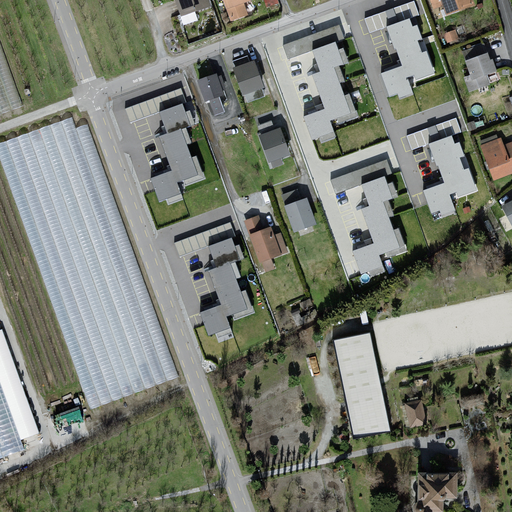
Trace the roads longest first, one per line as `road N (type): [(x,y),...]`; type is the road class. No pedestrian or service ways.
road 1 (residential): [(242,511),(90,93)]
road 2 (unclassified): [(90,93),(342,0)]
road 3 (unknown): [(146,0),(166,53),(183,59),(237,205),(266,201)]
